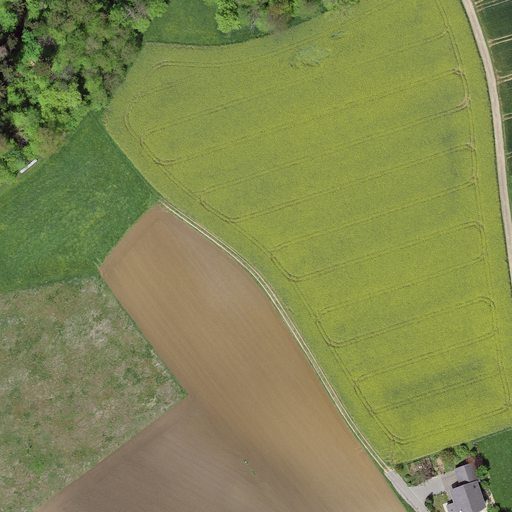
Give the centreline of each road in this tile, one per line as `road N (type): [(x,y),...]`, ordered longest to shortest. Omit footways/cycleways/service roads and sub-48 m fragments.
road 1 (track): [(162,200),(255,272),(391,474)]
road 2 (track): [(466,0),(491,74),(511,240)]
